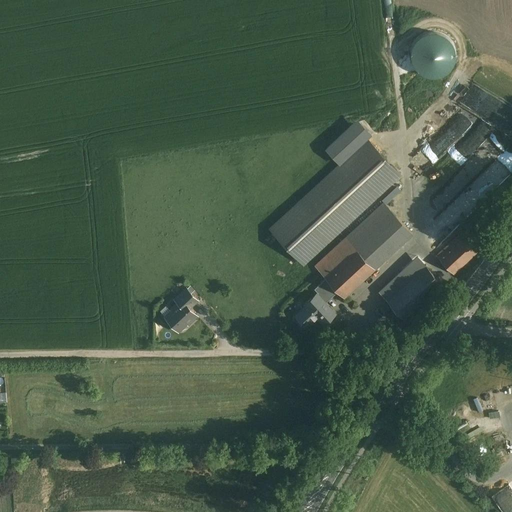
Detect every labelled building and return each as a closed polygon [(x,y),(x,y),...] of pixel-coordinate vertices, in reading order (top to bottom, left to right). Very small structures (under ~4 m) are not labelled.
[(472,80),(460,101),(472,108),(485,87),(472,80)] [(326,149),(340,164),(367,139),(372,134),(358,119),(326,149)] [(340,164),(270,228),(302,263),(400,174),(367,139),(340,164)] [(383,203),(346,237),(358,251),(396,216),(383,203)] [(413,234),(396,216),(358,251),(375,269),(413,234)] [(462,232),(436,256),(453,274),(478,250),(462,232)] [(346,237),(315,266),(326,278),(336,288),(344,297),(375,269),(358,251),(346,237)] [(418,256),(379,291),(404,318),(443,283),(418,256)] [(326,278),(314,288),(318,293),(324,299),(336,288),(326,278)] [(183,301),(189,307),(197,300),(187,288),(178,296),(182,301),(183,301)] [(316,293),(305,304),(306,305),(295,315),(306,327),(317,317),(324,324),(335,314),(323,301),(324,299),(318,293),(316,294),(316,293)] [(172,310),(166,316),(179,330),(195,314),(189,307),(183,301),(182,301),(180,303),(179,302),(171,309),(172,310)]
